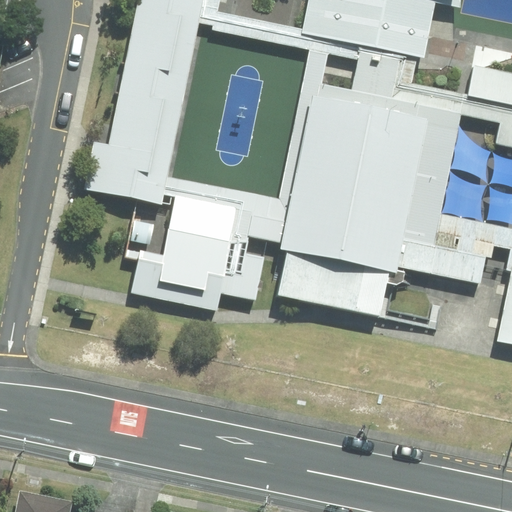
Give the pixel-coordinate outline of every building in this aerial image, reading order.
[(203,0),(139,0),(109,147),(94,144),(84,192),(162,207),(203,0)] [(304,0),(295,46),(417,71),(429,15),(452,20),(456,0),(304,0)] [(511,74),(473,67),(467,99),(511,108),(511,257),(495,340),(511,343),(511,74)] [(284,244),(274,295),(379,317),(390,267),(481,286),(487,258),(404,240),(428,122),(313,98),(286,225),(252,218),(248,236),(284,244)] [(154,224),(134,221),(131,243),(152,245),(154,224)] [(232,245),(167,232),(160,267),(138,264),(133,294),(157,298),(160,282),(222,294),(232,245)] [(68,511),(71,502),(20,491),(16,511),(68,511)]
